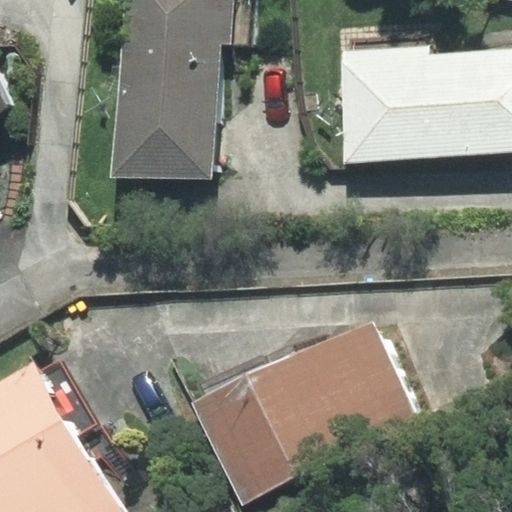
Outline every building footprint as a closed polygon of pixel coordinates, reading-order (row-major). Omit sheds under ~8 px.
[(210,175),(217,43),(255,45),(257,0),(127,0),(118,170),(210,175)] [(352,53),(347,53),(352,156),(511,147),(511,52),(430,57),(429,36),(352,40),(352,53)] [(0,111),(9,107),(0,89),(0,111)] [(374,326),(197,404),(242,504),(418,426),(374,326)] [(34,361),(0,381),(0,511),(126,511),(78,432),(96,421),(59,361),(41,372),(34,361)]
